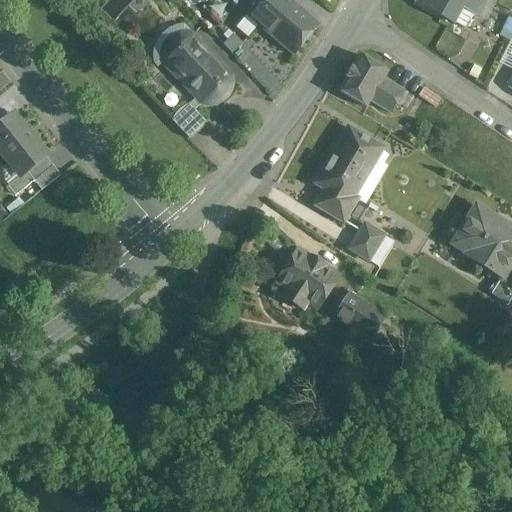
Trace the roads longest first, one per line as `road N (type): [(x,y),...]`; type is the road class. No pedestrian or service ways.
road 1 (unclassified): [(178,233),(0,26)]
road 2 (tertiary): [(0,372),(178,233)]
road 3 (tertiary): [(217,198),(259,153),(353,20)]
road 4 (residential): [(511,125),(353,20)]
